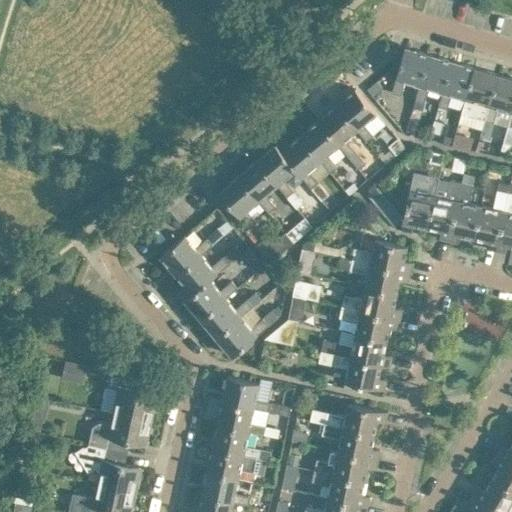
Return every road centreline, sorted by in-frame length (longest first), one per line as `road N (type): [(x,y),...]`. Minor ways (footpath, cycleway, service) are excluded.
road 1 (residential): [(335,55),(109,249),(115,272),(193,369),(163,511)]
road 2 (residential): [(396,511),(438,285),(460,271),(511,282)]
road 3 (residential): [(428,511),(511,372)]
road 4 (residential): [(393,17),(511,49)]
